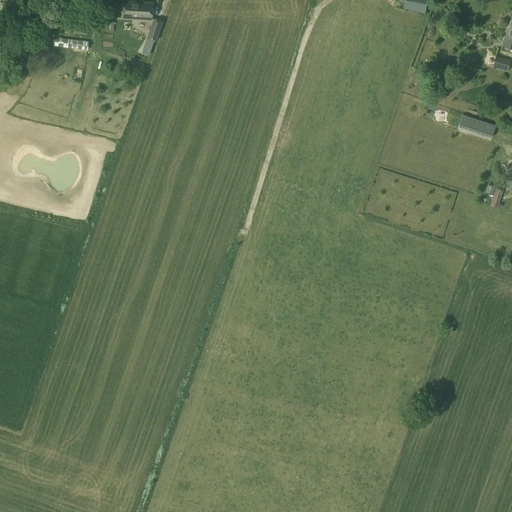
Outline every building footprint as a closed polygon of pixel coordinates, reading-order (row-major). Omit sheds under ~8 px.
[(404,9),(425,13),(427,0),(399,0),(399,2),(405,2),(404,9)] [(124,2),(123,18),(152,20),(153,4),(124,2)] [(511,18),(510,26),(501,46),(511,50),(511,18)] [(162,22),(154,19),(148,39),(155,41),(162,22)] [(56,32),(74,34),(74,33),(87,35),(88,24),(75,23),(75,24),(57,22),(56,32)] [(89,42),(74,40),(55,38),(54,46),(88,50),(89,42)] [(511,62),(507,61),(507,59),(497,56),(493,67),(507,72),(511,62)] [(492,138),(495,126),(462,115),(458,127),(492,138)] [(493,195),(495,187),(488,185),(486,193),(493,195)] [(496,188),(490,206),(498,208),(503,191),(496,188)]
